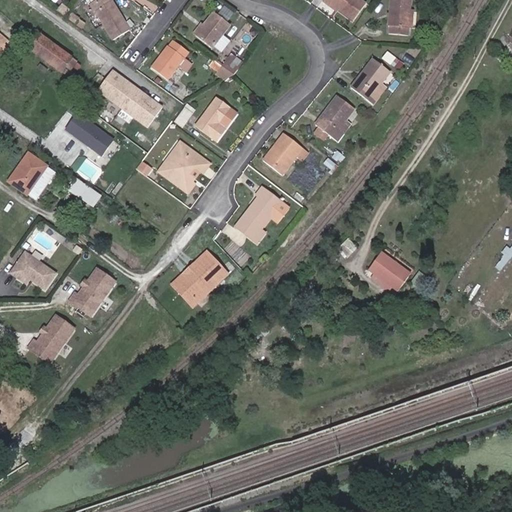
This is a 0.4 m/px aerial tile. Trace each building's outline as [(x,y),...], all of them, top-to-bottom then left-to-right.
[(130,30),(111,0),(88,0),(92,5),(91,5),(112,41),(130,30)] [(336,13),(338,9),(326,0),(324,3),(336,13)] [(326,0),(338,9),(353,20),(365,4),(358,0),(326,0)] [(410,11),(411,0),(389,0),(387,27),(389,28),(388,35),(408,37),(409,29),(412,30),(413,12),(410,11)] [(213,49),(230,27),(213,14),(203,27),(201,25),(194,34),(213,49)] [(32,43),(72,74),(79,63),(39,33),(32,43)] [(0,36),(0,54),(10,45),(0,36)] [(184,59),(188,53),(173,42),(169,49),(168,48),(152,68),(167,80),(178,67),(184,59)] [(382,60),(390,66),(395,59),(387,54),(382,60)] [(228,60),(239,68),(243,63),(231,55),(228,60)] [(192,66),(184,59),(178,67),(186,73),(192,66)] [(222,67),(234,76),(239,68),(228,60),(222,67)] [(375,94),(382,85),(390,74),(372,60),(357,80),(358,81),(352,89),(374,106),(380,98),(375,94)] [(215,76),(223,82),(234,76),(222,67),(214,61),(209,68),(217,73),(215,76)] [(403,66),(397,62),(393,67),(399,72),(403,66)] [(162,108),(112,72),(97,92),(147,129),(162,108)] [(387,89),(382,85),(375,94),(380,98),(387,89)] [(339,131),(346,122),(355,111),(337,97),(321,118),(323,119),(317,127),(338,143),(344,136),(339,131)] [(218,125),(230,109),(217,100),(196,128),(216,143),(225,131),(218,125)] [(185,109),(182,113),(190,120),(194,115),(185,109)] [(182,113),(174,124),(182,130),(190,120),(182,113)] [(113,141),(77,115),(65,131),(101,157),(113,141)] [(352,126),(346,122),(339,131),(344,136),(352,126)] [(283,178),(297,160),(302,164),(309,155),(283,134),(277,142),(280,144),(272,153),(269,151),(262,161),(283,178)] [(178,145),(182,148),(206,166),(209,168),(212,166),(180,142),(178,145)] [(163,173),(182,148),(178,145),(160,170),(163,173)] [(206,166),(182,148),(163,173),(187,191),(195,181),(191,177),(196,170),(200,174),(206,166)] [(56,174),(29,155),(8,184),(36,203),(56,174)] [(330,171),(333,174),(337,168),(327,160),(323,165),(330,171)] [(209,168),(206,166),(200,174),(195,181),(187,191),(190,193),(209,168)] [(187,191),(163,173),(160,170),(157,173),(188,196),(190,193),(187,191)] [(195,181),(200,174),(196,170),(191,177),(195,181)] [(319,184),(323,187),(333,174),(330,171),(319,184)] [(88,205),(95,195),(76,181),(69,191),(88,205)] [(270,219),(282,204),(262,189),(256,196),(259,198),(245,218),(236,229),(257,245),(266,234),(261,231),(270,219)] [(289,210),(282,204),(270,219),(277,225),(289,210)] [(193,274),(211,293),(229,277),(206,252),(196,262),(200,267),(193,274)] [(56,274),(26,253),(11,274),(26,284),(30,279),(45,290),(56,274)] [(382,255),(369,273),(396,293),(409,275),(382,255)] [(251,275),(246,270),(244,274),(243,274),(247,279),(251,275)] [(80,296),(75,304),(96,318),(120,284),(102,272),(93,285),(90,289),(83,298),(80,296)] [(192,311),(211,293),(193,274),(186,281),(181,275),(169,285),(192,311)] [(36,342),(31,349),(51,364),(75,330),(57,317),(48,330),(45,335),(39,344),(36,342)]
